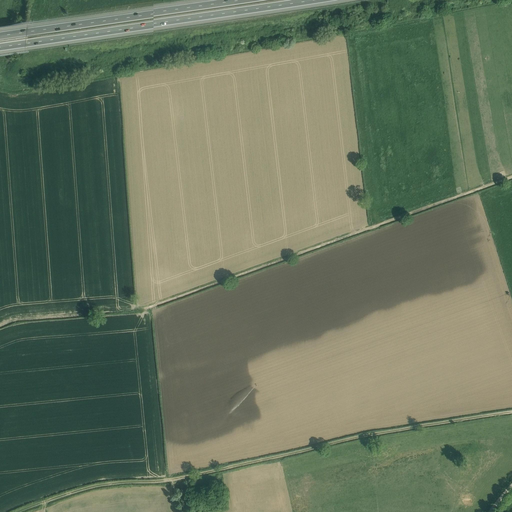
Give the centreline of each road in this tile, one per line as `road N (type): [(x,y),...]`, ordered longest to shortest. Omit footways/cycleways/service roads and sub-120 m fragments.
road 1 (track): [(12,511),(90,484),(184,476),(511,410)]
road 2 (track): [(100,309),(154,305),(511,176)]
road 3 (motorway): [(0,46),(312,0)]
road 4 (motorway): [(239,0),(0,34)]
